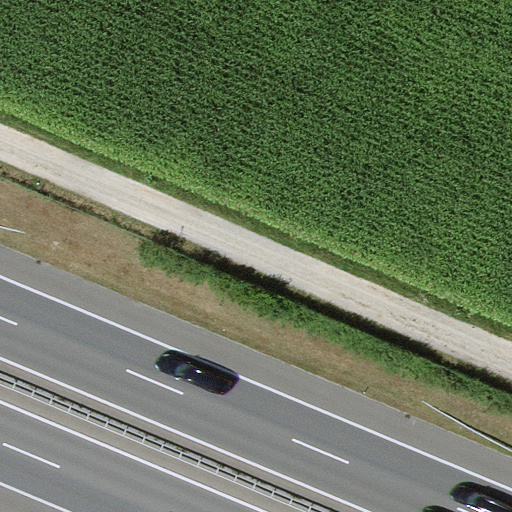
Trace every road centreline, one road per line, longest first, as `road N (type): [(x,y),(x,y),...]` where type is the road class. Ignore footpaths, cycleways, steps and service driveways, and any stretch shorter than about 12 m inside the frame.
road 1 (track): [(511,360),(0,144)]
road 2 (motorway): [(446,511),(0,324)]
road 3 (motorway): [(0,439),(174,511)]
